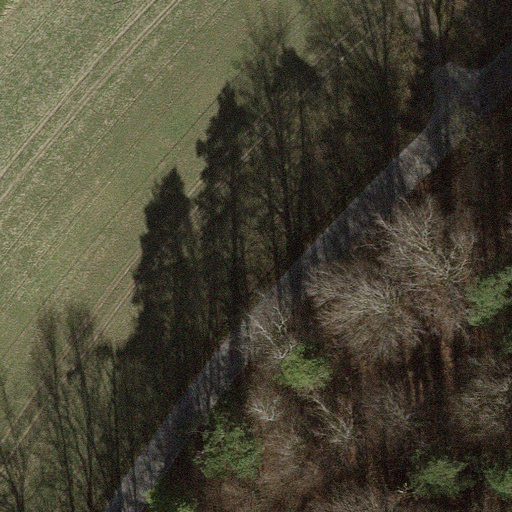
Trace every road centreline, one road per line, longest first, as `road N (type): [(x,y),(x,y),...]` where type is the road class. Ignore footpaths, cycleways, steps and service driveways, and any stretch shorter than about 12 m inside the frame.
road 1 (residential): [(511,65),(408,159),(104,511)]
road 2 (track): [(414,0),(457,115)]
